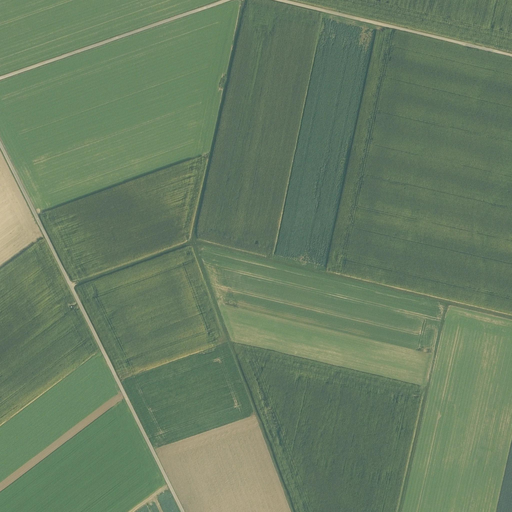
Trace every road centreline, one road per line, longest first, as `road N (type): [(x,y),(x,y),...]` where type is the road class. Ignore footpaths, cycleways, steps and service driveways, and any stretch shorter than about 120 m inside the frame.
road 1 (track): [(0,78),(225,0),(279,0),(511,55)]
road 2 (unclassified): [(183,511),(0,142)]
road 3 (track): [(293,511),(191,243)]
road 4 (track): [(191,243),(444,302)]
road 5 (track): [(243,0),(191,243)]
road 6 (track): [(399,511),(444,302)]
road 7 (track): [(70,285),(191,243)]
